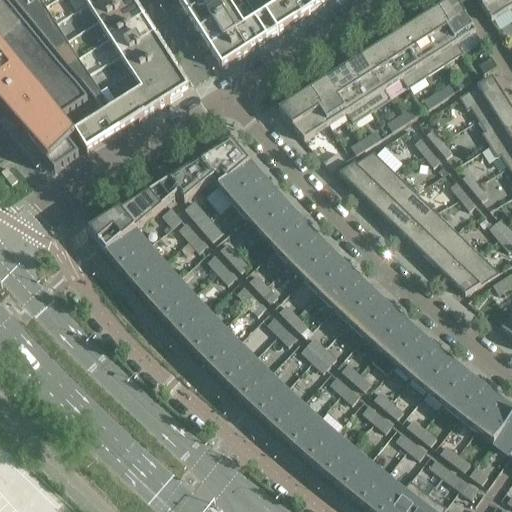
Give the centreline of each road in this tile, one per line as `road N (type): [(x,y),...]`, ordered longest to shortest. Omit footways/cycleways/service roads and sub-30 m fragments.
road 1 (residential): [(327,511),(169,384),(100,314),(66,253),(62,205)]
road 2 (residential): [(230,97),(390,274),(511,378)]
road 3 (primary): [(268,511),(91,357),(0,260)]
road 4 (primary): [(0,323),(193,511)]
road 5 (residential): [(230,97),(62,205)]
road 6 (residential): [(385,0),(230,97)]
